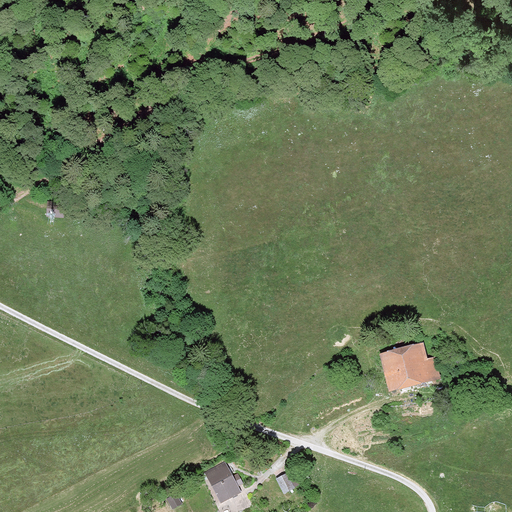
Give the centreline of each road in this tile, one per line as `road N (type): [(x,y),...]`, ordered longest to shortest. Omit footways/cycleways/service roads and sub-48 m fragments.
road 1 (unclassified): [(432,511),(403,479),(216,412),(0,307)]
road 2 (track): [(409,0),(173,97),(25,192)]
